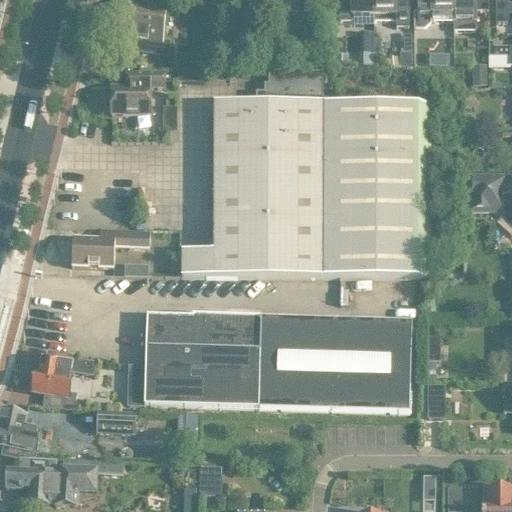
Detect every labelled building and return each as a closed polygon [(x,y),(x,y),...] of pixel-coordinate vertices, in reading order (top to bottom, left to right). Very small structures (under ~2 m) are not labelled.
[(119,40),(141,43),(140,54),(167,58),(168,46),(161,45),(166,11),(181,13),(183,1),(173,0),(144,0),(144,7),(124,4),(119,40)] [(264,0),(251,0),(252,18),(265,18),(264,0)] [(350,24),(373,24),(372,0),(337,0),(338,30),(350,30),(350,24)] [(372,0),(373,24),(395,24),(395,30),(408,30),(407,0),(372,0)] [(417,0),(417,12),(413,12),(413,29),(424,29),(430,24),(452,24),(452,0),(417,0)] [(475,34),(475,24),(487,24),(487,0),(452,0),(452,24),(452,34),(475,34)] [(511,4),(507,4),(507,2),(495,2),(495,15),(507,15),(507,14),(511,13),(511,4)] [(507,15),(495,15),(495,24),(507,24),(507,15)] [(487,45),(488,59),(502,57),(502,45),(487,45)] [(242,50),(219,50),(219,63),(242,64),(242,50)] [(203,55),(188,56),(189,67),(203,66),(203,55)] [(346,66),(346,56),(337,56),(334,58),(334,66),(346,66)] [(399,59),(399,68),(411,68),(411,56),(399,56),(399,59)] [(399,68),(399,59),(389,59),(389,69),(399,69),(399,68)] [(202,73),(177,73),(177,85),(202,85),(202,73)] [(255,118),(213,118),(213,255),(181,255),(181,280),(321,281),(429,281),(429,107),(321,107),(321,75),(267,75),(267,95),(255,95),(255,118)] [(163,77),(137,77),(122,78),(122,90),(110,90),(110,118),(150,117),(149,91),(163,91),(163,77)] [(485,87),(485,77),(472,78),(472,87),(485,87)] [(161,133),(176,133),(176,108),(162,107),(161,133)] [(474,116),(461,116),(461,129),(474,129),(474,116)] [(470,180),(469,214),(493,214),(498,209),(504,216),(504,220),(511,228),(511,183),(503,184),(503,180),(470,180)] [(113,250),(129,250),(147,251),(148,236),(99,234),(99,243),(72,242),(71,270),(112,272),(113,250)] [(147,281),(147,269),(124,268),(123,280),(147,281)] [(143,409),(257,412),(408,417),(411,326),(260,322),(202,320),(202,321),(190,320),(190,321),(146,319),(143,409)] [(427,337),(427,361),(441,361),(441,337),(427,337)] [(76,397),(70,396),(72,380),(68,379),(69,376),(92,380),(95,365),(72,362),(72,361),(49,358),(42,357),(38,375),(34,375),(31,395),(43,398),(41,411),(73,413),(76,397)] [(126,408),(143,408),(144,369),(127,366),(126,408)] [(427,421),(444,421),(444,389),(428,389),(427,421)] [(0,414),(0,449),(3,450),(1,459),(17,462),(18,458),(33,461),(39,435),(23,431),(26,419),(0,414)] [(132,435),(133,417),(98,415),(97,433),(132,435)] [(177,437),(181,437),(196,437),(197,419),(177,419),(177,437)] [(6,472),(5,492),(28,493),(27,506),(47,507),(53,508),(77,509),(77,497),(95,498),(96,478),(96,474),(62,472),(55,472),(55,464),(19,463),(18,473),(6,472)] [(199,471),(199,499),(220,499),(221,471),(199,471)] [(422,480),(422,490),(434,490),(434,480),(422,480)] [(483,511),(511,511),(511,490),(508,491),(508,488),(486,488),(486,491),(484,491),(484,504),(483,504),(483,511)] [(457,493),(446,493),(446,509),(457,509),(457,493)]
